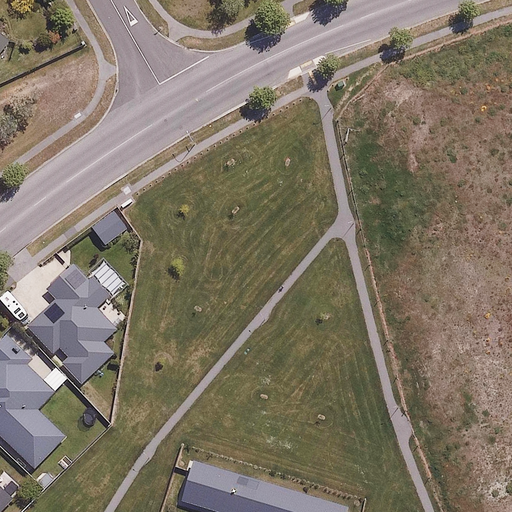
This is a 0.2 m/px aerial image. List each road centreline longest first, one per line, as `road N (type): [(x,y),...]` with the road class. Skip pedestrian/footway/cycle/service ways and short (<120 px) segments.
road 1 (residential): [(174,110),(311,37),(407,0)]
road 2 (residential): [(0,233),(174,110)]
road 3 (residential): [(112,0),(174,110)]
